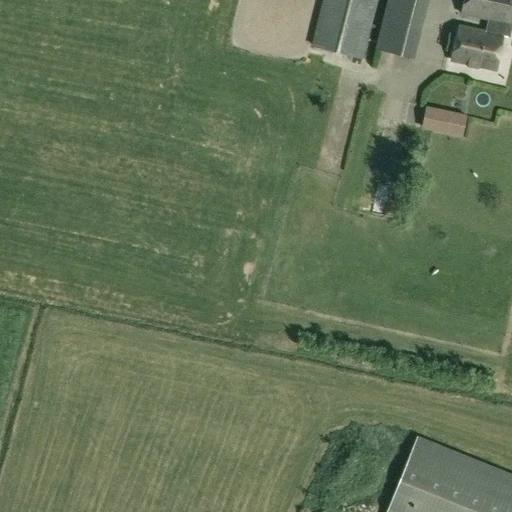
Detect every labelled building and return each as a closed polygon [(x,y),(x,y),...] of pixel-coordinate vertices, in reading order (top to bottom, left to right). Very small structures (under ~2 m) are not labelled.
[(363,59),(377,0),(322,0),(311,46),(363,59)] [(412,57),(426,0),(387,0),(375,48),(412,57)] [(509,37),(511,25),(511,0),(463,0),(460,15),(488,20),(486,28),(507,32),(506,37),(509,37)] [(485,32),(460,27),(453,60),(495,69),(502,36),(506,37),(507,32),(486,28),(485,32)] [(465,115),(426,107),(422,127),(461,136),(465,115)] [(511,511),(511,475),(416,437),(385,511),(511,511)]
